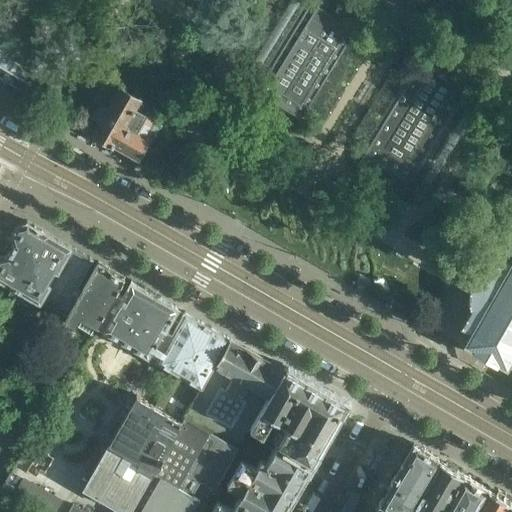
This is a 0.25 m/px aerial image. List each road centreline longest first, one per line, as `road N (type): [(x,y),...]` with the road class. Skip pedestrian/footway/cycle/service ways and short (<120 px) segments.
road 1 (tertiary): [(400,372),(26,160)]
road 2 (residential): [(400,372),(320,511)]
road 3 (tertiary): [(400,372),(511,436)]
